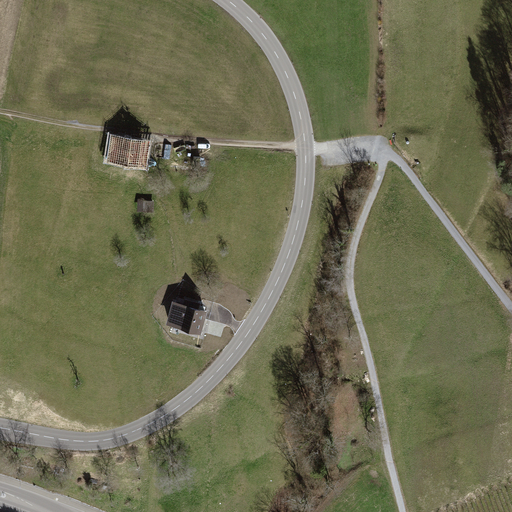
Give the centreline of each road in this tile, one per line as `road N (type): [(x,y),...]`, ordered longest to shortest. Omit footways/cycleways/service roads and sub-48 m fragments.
road 1 (tertiary): [(0,427),(83,441),(141,428),(221,367),(269,298),(300,215),(303,131),(273,49),(227,0)]
road 2 (track): [(402,511),(350,291),(391,152)]
road 3 (track): [(305,146),(159,137),(0,111)]
road 4 (track): [(391,152),(511,308)]
